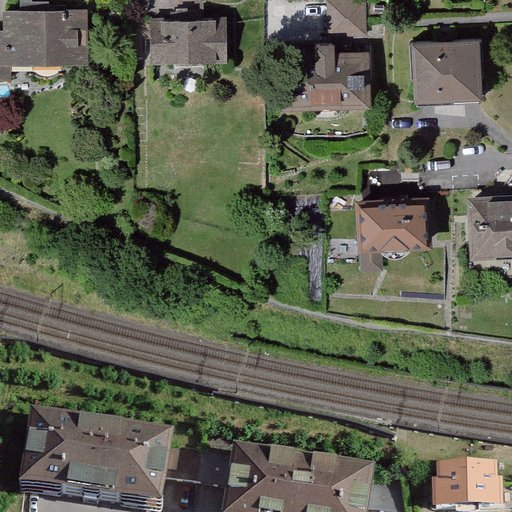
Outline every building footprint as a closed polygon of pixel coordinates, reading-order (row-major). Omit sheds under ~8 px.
[(328,0),(328,31),(368,31),(367,0),(328,0)] [(0,77),(10,78),(11,61),(89,59),(88,4),(3,6),(3,25),(0,25),(0,77)] [(227,13),(149,14),(150,60),(228,58),(227,13)] [(481,33),(412,35),(415,98),(484,96),(481,33)] [(278,48),(280,104),(372,102),(370,48),(335,49),(335,36),(314,37),(314,47),(278,48)] [(511,188),(467,190),(469,254),(511,252),(511,188)] [(419,209),(347,211),(349,260),(421,257),(419,209)] [(32,413),(20,489),(161,510),(173,434),(32,413)] [(234,447),(224,511),(368,511),(375,469),(234,447)] [(435,470),(436,511),(500,509),(498,468),(435,470)]
